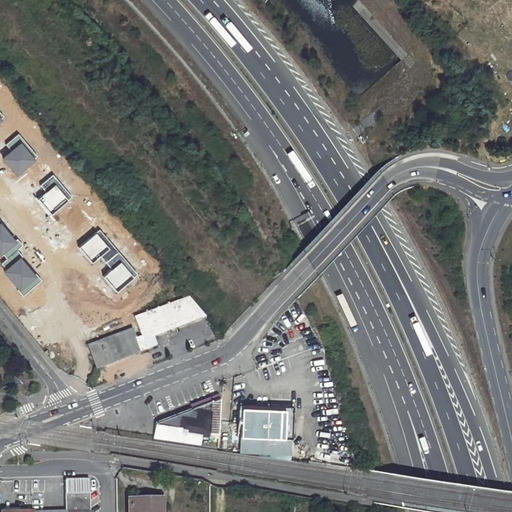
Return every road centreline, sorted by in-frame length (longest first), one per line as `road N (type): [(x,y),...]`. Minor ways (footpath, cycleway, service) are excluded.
road 1 (trunk): [(164,0),(232,79),(317,202),(416,408)]
road 2 (trunk): [(500,511),(427,321),(387,246),(362,228)]
road 3 (trunk): [(477,511),(416,334),(362,228)]
road 4 (secondary): [(229,351),(384,182),(407,167),(430,165)]
road 5 (trunk): [(362,228),(262,73),(201,0)]
road 6 (secondary): [(511,444),(478,295),(483,238)]
road 7 (residential): [(0,191),(54,253),(74,292),(18,338)]
road 8 (secondary): [(229,351),(95,403)]
